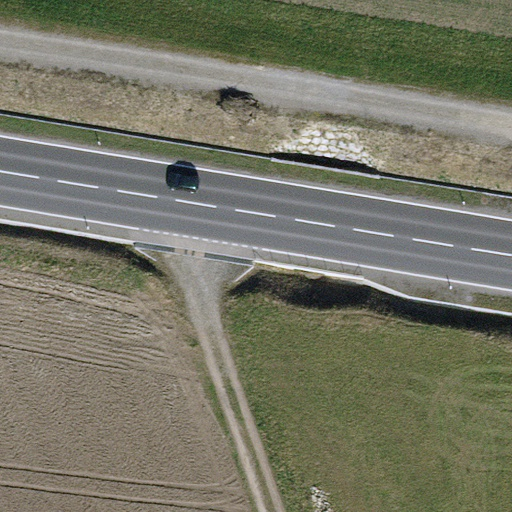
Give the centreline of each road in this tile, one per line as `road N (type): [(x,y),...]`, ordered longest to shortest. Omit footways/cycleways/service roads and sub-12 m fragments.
road 1 (track): [(0,43),(511,128)]
road 2 (secondary): [(511,251),(0,169)]
road 3 (track): [(282,511),(176,198)]
